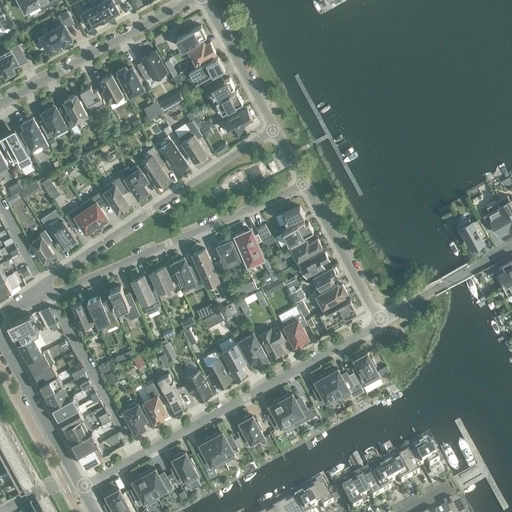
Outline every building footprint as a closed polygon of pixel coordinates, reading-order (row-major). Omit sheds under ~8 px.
[(18,0),(25,11),(39,3),(41,8),(42,9),(43,8),(57,0),(18,0)] [(121,1),(120,0),(104,0),(100,3),(98,0),(96,0),(90,3),(92,7),(81,13),(89,27),(100,21),(119,11),(116,4),(121,1)] [(74,23),(67,11),(58,16),(63,24),(41,36),(44,42),(42,44),(46,51),(48,49),(48,50),(50,50),(51,52),(58,48),(57,46),(63,42),(64,44),(71,41),(70,39),(71,38),(66,27),(74,23)] [(0,15),(0,26),(1,27),(3,30),(10,26),(3,14),(0,15)] [(207,35),(201,25),(177,38),(183,48),(207,35)] [(205,45),(203,42),(189,49),(196,63),(216,52),(210,42),(205,45)] [(25,57),(18,44),(0,54),(0,56),(1,58),(0,58),(0,72),(3,71),(6,76),(15,71),(12,66),(19,63),(18,61),(25,57)] [(142,58),(153,79),(167,71),(156,50),(142,58)] [(218,56),(212,59),(187,72),(188,73),(190,72),(198,82),(195,84),(199,83),(207,78),(206,78),(205,76),(203,72),(209,69),(212,74),(213,75),(219,72),(218,71),(217,72),(215,68),(221,64),(222,65),(222,64),(218,57),(218,56)] [(127,70),(125,67),(118,70),(120,74),(119,74),(122,79),(120,80),(125,90),(127,89),(130,95),(134,93),(136,97),(144,92),(143,89),(144,88),(138,78),(136,74),(132,67),(127,70)] [(123,94),(112,74),(101,80),(106,88),(102,90),(109,102),(123,94)] [(221,75),(203,85),(208,93),(213,89),(217,97),(235,87),(230,78),(224,81),(221,75)] [(94,91),(91,86),(88,87),(87,87),(87,88),(84,89),(83,90),(80,91),(91,111),(105,103),(97,89),(94,91)] [(235,106),(236,106),(243,102),(237,91),(229,95),(223,98),(216,102),(223,113),(229,109),(235,106)] [(75,95),(75,94),(69,98),(69,99),(64,101),(70,112),(65,115),(71,127),(77,124),(76,121),(87,115),(76,95),(75,95)] [(166,100),(161,103),(164,110),(170,107),(166,100)] [(163,112),(157,101),(151,105),(157,115),(163,112)] [(48,122),(42,125),(48,137),(55,134),(54,132),(55,132),(58,137),(68,132),(65,126),(66,126),(55,105),(54,106),(53,104),(47,108),(48,109),(43,112),(48,122)] [(253,120),(247,109),(225,121),(226,123),(224,124),(228,131),(230,130),(231,132),(232,132),(234,134),(245,127),(244,125),(253,120)] [(49,146),(33,117),(22,123),(25,128),(22,130),(32,149),(41,144),(43,149),(49,146)] [(211,119),(203,123),(206,128),(214,124),(211,119)] [(199,130),(192,120),(186,124),(190,130),(179,137),(195,160),(206,152),(194,133),(199,130)] [(128,124),(122,128),(125,133),(132,129),(130,125),(128,124)] [(172,131),(168,126),(163,129),(167,134),(172,131)] [(15,127),(0,135),(9,151),(6,153),(10,161),(13,159),(14,161),(16,160),(21,168),(32,162),(27,153),(29,152),(15,127)] [(120,147),(124,144),(120,137),(116,140),(115,140),(120,147)] [(188,165),(171,140),(159,148),(175,173),(188,165)] [(226,142),(218,147),(222,153),(230,148),(226,142)] [(151,156),(141,163),(156,186),(168,178),(160,167),(165,164),(153,148),(148,151),(151,156)] [(89,154),(82,158),(82,159),(85,164),(93,159),(89,154)] [(279,170),(273,159),(267,162),(273,173),(279,170)] [(139,168),(137,165),(130,170),(132,173),(125,178),(139,198),(148,192),(142,183),(147,180),(140,168),(139,168)] [(49,178),(43,182),(48,190),(55,186),(49,178)] [(127,191),(118,178),(104,188),(106,191),(105,192),(118,212),(129,204),(122,194),(127,191)] [(19,182),(9,188),(12,195),(23,189),(19,182)] [(27,188),(21,192),(20,193),(24,199),(31,194),(27,188)] [(107,203),(100,192),(83,204),(98,227),(104,223),(104,221),(108,218),(101,207),(107,203)] [(510,200),(508,195),(497,201),(510,225),(511,223),(511,200),(511,201),(511,200),(510,200)] [(510,225),(497,201),(487,207),(490,212),(489,213),(490,214),(484,217),(490,228),(496,226),(499,230),(509,224),(510,225)] [(98,227),(83,204),(65,215),(73,226),(79,222),(86,233),(90,230),(92,231),(98,227)] [(305,215),(300,206),(282,214),(287,223),(305,215)] [(56,209),(41,219),(48,229),(51,228),(57,236),(58,239),(63,247),(64,248),(65,247),(68,245),(73,242),(76,240),(77,239),(76,238),(63,219),(56,209)] [(489,236),(479,218),(473,221),(471,222),(469,219),(458,225),(464,236),(466,235),(468,238),(468,239),(471,246),(483,240),(483,239),(489,236)] [(298,223),(282,232),(288,245),(314,231),(309,222),(300,227),(298,224),(299,224),(298,223)] [(266,225),(257,230),(263,240),(271,236),(271,235),(266,225)] [(52,241),(45,230),(39,233),(41,236),(32,242),(44,261),(54,254),(47,244),(52,241)] [(248,240),(245,231),(236,236),(248,265),(264,258),(255,237),(248,240)] [(219,243),(227,261),(240,255),(232,237),(219,243)] [(322,247),(318,239),(309,244),(307,239),(291,248),(298,260),(322,247)] [(16,248),(10,251),(13,257),(19,253),(16,248)] [(212,265),(205,249),(193,254),(205,281),(223,274),(218,262),(212,265)] [(328,258),(325,251),(301,264),(307,275),(323,265),(321,262),(328,258)] [(190,270),(184,258),(172,263),(183,288),(201,280),(195,268),(190,270)] [(279,276),(269,258),(264,261),(274,279),(279,276)] [(511,259),(499,266),(502,272),(501,272),(502,273),(497,276),(502,286),(511,280),(511,259)] [(284,262),(278,266),(277,266),(279,271),(287,267),(284,262)] [(175,288),(165,266),(151,272),(161,294),(175,288)] [(339,272),(335,266),(333,267),(333,266),(313,277),(314,278),(312,280),(316,289),(319,287),(320,289),(334,281),(332,278),(338,275),(337,273),(339,272)] [(21,270),(20,271),(24,277),(29,274),(26,268),(21,270)] [(150,290),(144,276),(133,280),(137,290),(134,291),(140,303),(143,302),(148,314),(159,309),(157,306),(161,304),(154,288),(150,290)] [(12,289),(6,277),(0,279),(0,302),(9,296),(7,292),(12,289)] [(296,277),(286,283),(289,288),(299,282),(296,277)] [(240,283),(244,291),(255,286),(251,278),(240,283)] [(285,286),(281,278),(275,281),(275,282),(279,289),(285,286)] [(511,280),(502,286),(508,296),(511,294),(511,280)] [(339,286),(338,284),(317,295),(318,297),(316,298),(321,306),(322,305),(323,308),(345,296),(343,294),(347,292),(343,284),(339,286)] [(125,294),(121,286),(109,291),(118,311),(125,309),(130,320),(140,315),(130,292),(125,294)] [(301,299),(296,291),(291,293),(296,302),(301,299)] [(102,300),(100,295),(88,300),(98,324),(104,321),(107,329),(119,324),(108,298),(102,300)] [(357,311),(350,299),(348,300),(322,314),(320,315),(327,327),(329,326),(342,319),(341,319),(340,316),(343,314),(345,317),(344,317),(345,318),(355,312),(357,311)] [(309,313),(303,301),(297,304),(303,316),(309,313)] [(83,309),(81,303),(70,308),(79,329),(93,323),(86,307),(83,309)] [(212,306),(208,308),(206,308),(209,314),(215,312),(212,306)] [(213,314),(217,321),(224,318),(220,311),(213,314)] [(308,324),(301,312),(295,315),(297,319),(285,326),(295,345),(297,344),(298,346),(304,343),(303,341),(308,338),(302,327),(308,324)] [(30,315),(21,318),(22,319),(9,326),(18,343),(18,344),(33,335),(33,336),(39,332),(30,315)] [(53,315),(46,318),(45,319),(49,325),(57,321),(53,315)] [(285,340),(278,326),(272,330),(271,328),(259,335),(271,358),(284,351),(279,343),(285,340)] [(197,342),(190,328),(183,332),(191,345),(197,342)] [(172,330),(164,335),(163,335),(165,339),(174,334),(172,330)] [(268,360),(254,333),(240,341),(251,362),(257,359),(260,364),(268,360)] [(33,335),(18,344),(28,361),(43,353),(42,353),(33,336),(33,335)] [(169,350),(172,348),(167,340),(159,344),(166,357),(172,354),(169,350)] [(246,360),(236,343),(222,351),(236,377),(245,372),(240,363),(246,360)] [(34,373),(52,364),(55,363),(48,350),(42,353),(43,353),(28,361),(28,362),(31,360),(37,371),(34,373)] [(364,353),(356,357),(357,358),(355,360),(360,369),(355,372),(362,386),(380,376),(367,353),(365,354),(364,353)] [(164,366),(170,363),(165,355),(159,358),(164,366)] [(119,357),(113,360),(112,360),(115,366),(121,363),(119,357)] [(140,358),(135,360),(134,361),(138,369),(144,365),(140,358)] [(231,380),(219,358),(206,366),(218,387),(231,380)] [(73,359),(67,362),(70,367),(75,364),(73,359)] [(115,367),(112,361),(99,368),(102,373),(115,367)] [(34,373),(40,384),(58,374),(52,364),(34,373)] [(343,378),(338,369),(335,371),(334,369),(326,373),(338,395),(337,395),(340,400),(351,393),(349,389),(354,386),(348,375),(343,378)] [(186,377),(189,382),(187,383),(192,391),(193,391),(197,398),(210,391),(199,370),(186,377)] [(172,380),(168,373),(158,379),(175,410),(185,405),(173,382),(174,382),(173,380),(172,380)] [(338,395),(326,373),(318,378),(319,379),(316,381),(321,390),(315,393),(322,404),(327,401),(337,395),(338,395)] [(58,374),(40,384),(46,394),(63,385),(58,374)] [(92,385),(89,380),(80,385),(83,390),(92,385)] [(159,395),(153,383),(146,386),(152,398),(144,402),(155,421),(163,417),(162,415),(167,413),(158,396),(159,395)] [(46,394),(52,407),(69,397),(63,385),(46,394)] [(297,403),(292,394),(289,396),(288,394),(281,398),(292,420),(293,419),(303,414),(309,411),(303,400),(297,403)] [(58,417),(78,407),(79,406),(73,395),(53,407),(58,417)] [(292,420),(281,398),(273,403),(274,404),(270,406),(275,415),(270,418),(276,429),(281,426),(284,430),(295,424),(293,419),(292,420)] [(136,403),(134,403),(129,405),(129,407),(129,408),(124,411),(135,432),(145,427),(142,421),(147,419),(138,403),(136,404),(136,403)] [(58,417),(64,428),(83,417),(78,407),(58,417)] [(102,418),(100,419),(103,423),(110,419),(107,413),(101,416),(102,417),(102,418)] [(250,417),(249,415),(242,420),(243,421),(240,422),(245,432),(240,434),(246,446),(251,443),(252,444),(265,438),(260,429),(261,428),(258,422),(256,422),(253,416),(250,417)] [(84,417),(83,417),(64,428),(72,442),(89,432),(82,418),(84,417)] [(0,435),(8,431),(3,420),(0,421),(0,435)] [(99,443),(92,430),(89,432),(72,442),(75,447),(76,446),(77,448),(76,449),(78,454),(95,445),(99,443)] [(0,448),(14,441),(8,431),(0,435),(0,448)] [(227,441),(222,432),(219,434),(218,432),(211,437),(225,462),(236,456),(233,452),(239,449),(233,438),(227,441)] [(107,439),(106,440),(108,442),(118,436),(117,434),(107,439)] [(225,462),(211,437),(203,441),(204,442),(201,444),(205,453),(200,456),(206,467),(212,464),(214,468),(225,462)] [(20,452),(14,441),(0,448),(0,453),(4,460),(20,452)] [(102,457),(95,445),(78,454),(85,466),(102,457)] [(431,449),(429,445),(421,450),(420,447),(414,450),(422,466),(427,463),(430,467),(439,462),(432,449),(431,449)] [(422,466),(414,450),(413,451),(415,453),(410,456),(408,453),(399,458),(410,478),(419,473),(417,468),(422,466)] [(26,462),(20,452),(4,460),(9,471),(26,462)] [(183,454),(182,452),(175,456),(176,458),(173,459),(178,468),(173,471),(179,482),(184,479),(186,483),(199,477),(193,466),(194,465),(191,458),(189,459),(185,452),(183,454)] [(410,478),(399,458),(401,461),(393,465),(392,462),(385,466),(394,481),(399,478),(401,483),(410,478)] [(32,473),(26,462),(9,471),(15,482),(32,473)] [(394,481),(385,466),(386,469),(381,471),(380,469),(371,474),(382,494),(391,489),(388,484),(394,481)] [(160,478),(155,469),(152,471),(151,469),(144,473),(155,495),(156,494),(166,489),(172,486),(166,475),(160,478)] [(38,484),(32,473),(15,482),(21,493),(32,487),(38,484)] [(155,495),(144,473),(136,477),(137,479),(133,481),(138,490),(133,493),(139,504),(144,501),(147,505),(158,499),(156,494),(155,495)] [(357,481),(368,502),(373,499),(373,498),(382,494),(371,474),(372,477),(365,481),(363,478),(357,481)] [(346,496),(353,509),(362,504),(363,505),(368,502),(357,481),(350,485),(352,488),(344,492),(346,496)] [(326,490),(323,486),(316,490),(314,488),(308,491),(316,506),(321,504),(324,508),(333,503),(326,490)] [(111,505),(106,508),(108,511),(131,511),(119,489),(116,490),(116,489),(108,493),(109,494),(107,496),(111,505)] [(316,506),(308,491),(307,491),(309,494),(304,497),(303,494),(294,499),(300,511),(312,511),(311,509),(316,506)] [(466,511),(458,498),(449,503),(452,507),(446,510),(447,511),(465,511),(466,511)] [(300,511),(294,499),(293,499),(295,502),(287,506),(286,503),(279,507),(282,511),(300,511)] [(49,511),(52,511),(46,500),(41,503),(30,508),(31,511),(49,511)]
